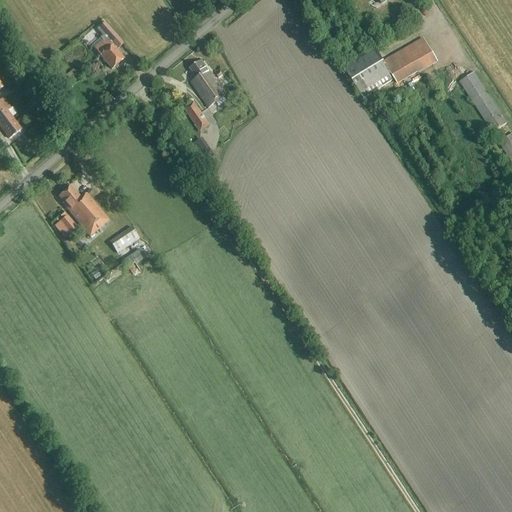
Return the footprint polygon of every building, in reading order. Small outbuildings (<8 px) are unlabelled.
[(378,18),(365,26),(379,48),(392,40),(378,18)] [(103,37),(92,47),(112,70),(123,59),(116,51),(124,44),(105,23),(97,30),(103,37)] [(373,47),(341,66),(361,100),(394,80),(397,84),(437,60),(424,38),(382,63),(373,47)] [(219,85),(210,72),(209,72),(201,61),(190,69),(197,79),(191,83),(209,108),(226,96),(227,96),(227,95),(226,95),(219,85)] [(72,83),(79,77),(73,70),(65,76),(72,83)] [(492,132),(506,124),(473,74),(460,82),(492,132)] [(14,124),(16,123),(7,111),(10,109),(3,99),(0,101),(0,127),(9,139),(20,131),(14,124)] [(200,133),(210,126),(194,103),(184,109),(200,133)] [(511,134),(499,143),(511,162),(511,134)] [(202,140),(190,148),(188,149),(200,167),(214,157),(202,140)] [(90,237),(108,221),(88,196),(86,194),(80,199),(71,187),(59,197),(63,203),(62,204),(90,237)] [(66,217),(60,222),(58,223),(69,236),(77,229),(66,217)] [(131,229),(111,242),(109,244),(117,256),(139,241),(131,229)] [(123,262),(124,264),(131,260),(135,266),(145,259),(139,250),(123,262)] [(115,268),(104,276),(108,282),(119,274),(115,268)]
